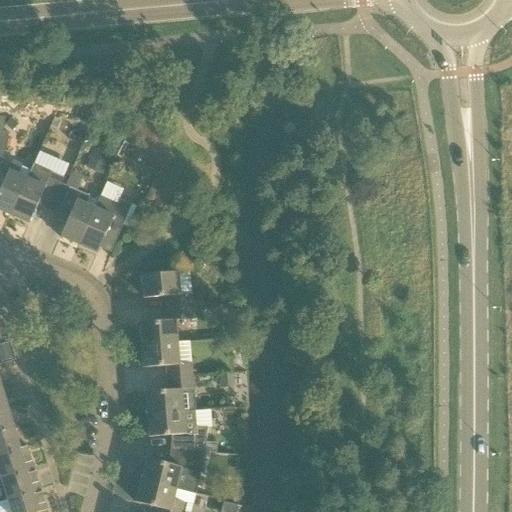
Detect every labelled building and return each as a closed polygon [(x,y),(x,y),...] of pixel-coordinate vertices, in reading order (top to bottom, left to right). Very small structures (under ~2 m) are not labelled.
[(9,133),(3,132),(0,131),(0,160),(4,161),(9,133)] [(0,190),(0,211),(11,216),(30,171),(12,163),(0,190)] [(32,167),(30,171),(11,216),(29,224),(38,205),(48,210),(59,183),(61,184),(63,178),(51,173),(50,175),(32,167)] [(60,238),(79,246),(98,203),(89,199),(90,197),(76,191),(83,177),(71,172),(65,186),(70,188),(58,214),(69,219),(60,238)] [(65,186),(61,184),(59,183),(48,210),(58,214),(70,188),(65,186)] [(100,197),(98,203),(79,246),(97,254),(112,221),(123,226),(132,205),(119,200),(117,205),(100,197)] [(168,310),(193,308),(191,295),(180,296),(178,273),(142,276),(144,300),(167,298),(168,310)] [(142,347),(178,344),(176,322),(194,320),(193,308),(168,310),(169,321),(140,324),(142,347)] [(168,380),(193,378),(192,364),(180,365),(178,344),(142,347),(144,369),(166,368),(168,380)] [(13,359),(10,347),(0,349),(0,360),(1,362),(13,359)] [(220,389),(232,388),(232,376),(220,377),(220,389)] [(195,413),(194,390),(193,378),(168,380),(169,392),(146,393),(148,417),(195,413)] [(0,434),(14,430),(8,409),(0,411),(0,434)] [(170,451),(195,453),(204,453),(205,445),(206,429),(195,428),(195,413),(148,417),(149,438),(171,436),(170,451)] [(0,456),(21,450),(20,449),(14,430),(0,434),(0,456)] [(205,445),(204,453),(215,454),(215,446),(205,445)] [(0,475),(1,479),(34,469),(27,447),(20,449),(21,450),(0,456),(0,475)] [(204,453),(195,453),(170,451),(170,466),(147,460),(141,482),(176,491),(194,496),(203,457),(204,453)] [(8,500),(40,490),(34,469),(1,479),(8,500)] [(173,501),(176,491),(141,482),(136,503),(158,509),(157,511),(183,511),(186,504),(173,501)] [(40,490),(8,500),(0,502),(0,511),(42,511),(47,511),(40,490)] [(224,503),(221,511),(234,511),(236,506),(224,503)]
